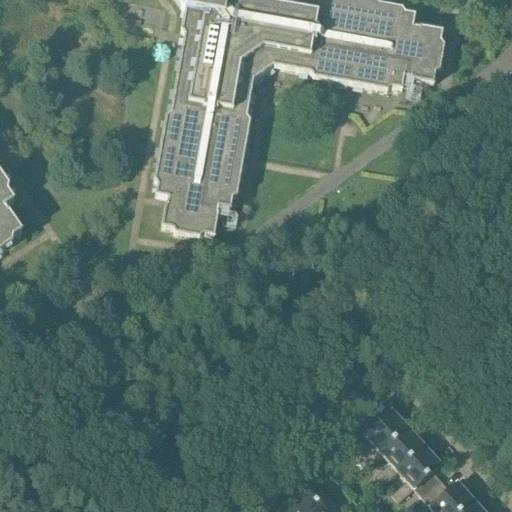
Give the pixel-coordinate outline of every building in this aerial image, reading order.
[(0,0),(0,256),(12,249),(13,243),(21,237),(4,212),(13,206),(7,197),(8,192),(0,179),(0,0),(173,0),(184,15),(180,35),(183,40),(180,61),(170,118),(165,121),(153,185),(157,190),(155,200),(166,202),(165,209),(161,232),(171,234),(174,238),(198,243),(203,239),(213,241),(215,232),(219,212),(230,214),(232,203),(237,200),(250,126),(246,122),(253,85),(273,71),(309,78),(312,82),(386,96),(391,93),(401,94),(403,83),(433,88),(435,78),(439,75),(444,51),(440,46),(442,36),(413,30),(415,19),(404,17),(401,13),(337,1),(333,4),(307,0),(0,0)] [(356,430),(364,439),(374,450),(359,464),(366,471),(381,458),(380,457),(407,433),(398,423),(402,419),(395,411),(391,415),(383,422),(375,413),(356,430)] [(382,489),(397,475),(396,475),(423,451),(414,441),(418,437),(411,429),(407,433),(380,457),(381,458),(390,468),(375,481),(382,489)] [(421,502),(440,485),(432,477),(440,470),(430,459),(434,455),(427,447),(423,451),(396,475),(397,475),(406,486),(391,499),(398,507),(413,493),(413,494),(414,493),(421,502)] [(456,487),(448,494),(440,485),(421,502),(430,511),(429,511),(430,511),(465,511),(473,505),(463,495),(468,491),(461,484),(456,488),(456,487)] [(320,492),(312,500),(305,493),(294,502),(290,498),(282,505),(286,509),(288,511),(336,511),(337,511),(320,492)] [(477,502),(473,505),(465,511),(480,511),(484,509),(477,502)]
